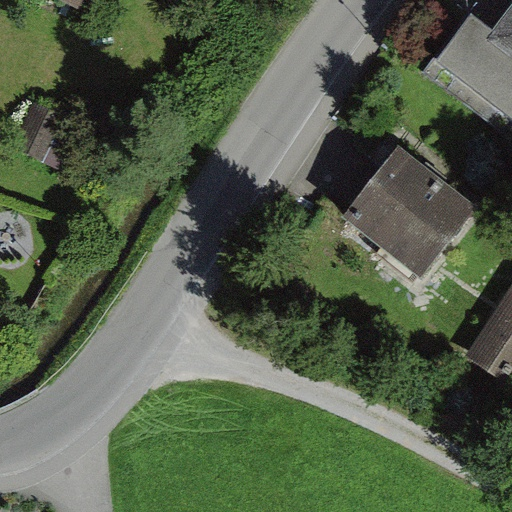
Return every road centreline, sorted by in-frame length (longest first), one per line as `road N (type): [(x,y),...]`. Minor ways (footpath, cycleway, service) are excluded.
road 1 (residential): [(144,316),(395,428),(511,492)]
road 2 (tertiary): [(359,0),(263,130),(144,316)]
road 3 (tertiary): [(144,316),(106,373),(52,424)]
